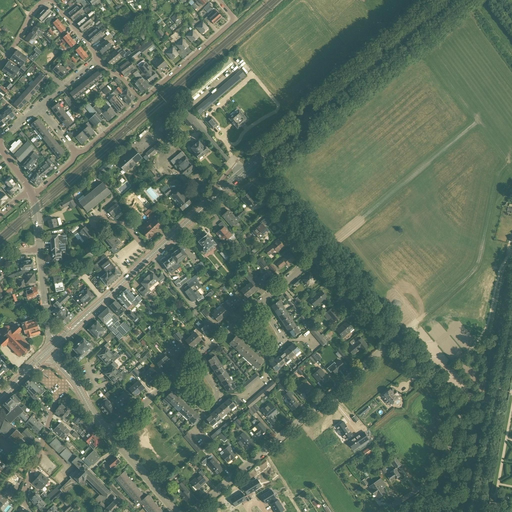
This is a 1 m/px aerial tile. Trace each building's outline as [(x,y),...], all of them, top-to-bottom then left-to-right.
[(70,18),(81,9),(78,5),(68,14),(70,18)] [(47,7),(42,12),(47,18),(52,13),(50,11),(51,11),(47,7)] [(81,9),(70,18),(73,21),(84,12),(81,9)] [(222,17),(217,11),(216,12),(215,11),(213,13),(212,12),(211,13),(218,21),(222,17)] [(47,18),(42,12),(37,17),(41,21),(43,22),(47,18)] [(218,21),(211,13),(208,16),(210,18),(209,19),(210,20),(214,24),(218,21)] [(174,22),(179,18),(176,14),(171,18),(174,22)] [(79,28),(90,19),(87,16),(76,25),(79,28)] [(57,28),(61,24),(57,19),(53,23),(57,28)] [(90,19),(79,28),(82,32),(86,28),(87,29),(89,28),(88,26),(93,23),(90,19)] [(196,28),(202,35),(209,29),(202,22),(196,28)] [(41,28),(37,24),(34,27),(30,33),(36,38),(40,33),(42,35),(44,37),(49,43),(52,41),(50,39),(45,33),(43,31),(41,28)] [(66,29),(61,24),(57,28),(61,33),(66,29)] [(89,40),(100,31),(97,27),(86,37),(89,40)] [(100,31),(89,40),(92,44),(103,35),(102,33),(106,30),(105,27),(103,28),(100,31)] [(155,32),(160,38),(164,35),(159,29),(155,32)] [(186,36),(192,43),(199,38),(193,30),(186,36)] [(36,38),(30,33),(25,40),(31,44),(36,38)] [(67,34),(64,36),(63,38),(67,43),(72,39),(67,34)] [(105,41),(97,48),(102,54),(111,46),(107,42),(113,37),(110,34),(107,36),(103,39),(105,41)] [(72,39),(67,43),(71,48),(76,44),(72,39)] [(182,39),(176,45),(182,52),(188,46),(182,39)] [(149,40),(139,49),(140,51),(141,52),(142,53),(153,45),(149,40)] [(79,55),(84,52),(80,47),(75,50),(79,55)] [(178,55),(172,48),(166,53),(172,60),(178,55)] [(14,54),(24,62),(28,57),(17,50),(14,54)] [(119,54),(117,52),(116,50),(105,59),(108,63),(119,54)] [(31,55),(29,58),(29,59),(33,62),(39,55),(36,52),(32,56),(31,55)] [(88,57),(84,52),(79,55),(83,60),(88,57)] [(24,62),(14,54),(10,59),(21,67),(22,65),(24,62)] [(122,57),(119,54),(108,63),(111,66),(122,57)] [(160,71),(167,65),(161,58),(159,60),(157,60),(156,61),(156,62),(157,64),(155,65),(160,71)] [(67,63),(69,65),(72,69),(75,66),(70,60),(67,63)] [(129,60),(126,62),(118,68),(121,72),(132,64),(129,60)] [(9,62),(6,66),(16,74),(18,71),(19,69),(9,62)] [(156,76),(153,72),(145,62),(138,68),(146,77),(149,82),(156,76)] [(57,74),(63,68),(58,63),(52,70),(57,74)] [(135,68),(132,64),(121,72),(124,76),(125,77),(126,77),(129,75),(128,73),(135,68)] [(16,74),(6,66),(2,71),(13,78),(16,74)] [(65,70),(63,68),(57,74),(62,78),(67,72),(65,70)] [(98,71),(93,74),(99,81),(104,77),(98,71)] [(42,72),(38,77),(44,82),(48,78),(42,72)] [(138,72),(134,76),(136,78),(138,77),(139,79),(134,83),(137,88),(145,82),(141,77),(142,77),(138,72)] [(99,81),(93,74),(89,78),(94,85),(99,81)] [(38,77),(34,81),(40,87),(44,82),(38,77)] [(94,85),(89,78),(84,82),(89,89),(94,85)] [(34,81),(30,86),(36,92),(40,87),(34,81)] [(5,85),(4,86),(8,90),(12,85),(8,82),(5,85)] [(84,82),(79,86),(84,92),(89,89),(84,82)] [(145,82),(137,88),(141,93),(149,87),(145,82)] [(30,86),(25,90),(32,96),(36,92),(30,86)] [(84,92),(79,86),(74,90),(80,96),(84,92)] [(131,101),(124,92),(123,93),(118,87),(115,90),(120,95),(128,104),(131,101)] [(127,89),(124,92),(131,101),(135,98),(127,89)] [(32,96),(25,90),(21,95),(28,101),(32,96)] [(80,96),(74,90),(69,94),(75,100),(80,96)] [(122,109),(125,107),(115,94),(112,97),(122,109)] [(21,95),(17,100),(23,105),(28,101),(21,95)] [(122,109),(112,97),(108,100),(118,112),(122,109)] [(23,105),(17,100),(13,104),(19,110),(23,105)] [(55,113),(62,108),(58,103),(51,108),(55,113)] [(88,109),(94,115),(89,120),(95,126),(102,120),(96,114),(97,113),(88,104),(85,107),(87,110),(88,109)] [(9,109),(4,113),(10,119),(15,115),(12,111),(14,109),(9,105),(7,107),(9,109)] [(93,108),(99,115),(102,113),(96,105),(93,108)] [(62,108),(55,113),(59,118),(65,113),(62,108)] [(108,121),(116,114),(110,108),(102,114),(108,121)] [(231,116),(229,119),(232,122),(234,125),(237,129),(241,126),(244,123),(247,120),(239,110),(238,111),(239,112),(236,114),(235,113),(235,114),(233,112),(230,115),(231,116)] [(10,119),(4,113),(0,116),(0,117),(5,123),(10,119)] [(65,113),(59,118),(63,123),(69,117),(65,113)] [(183,119),(189,126),(193,123),(187,115),(183,119)] [(69,117),(63,123),(67,128),(73,122),(69,117)] [(211,117),(206,122),(212,129),(218,125),(211,117)] [(35,129),(42,124),(38,119),(31,124),(35,129)] [(88,139),(94,133),(91,130),(93,129),(88,123),(84,126),(86,128),(82,132),(88,139)] [(42,124),(35,129),(39,134),(45,128),(42,124)] [(49,133),(45,128),(39,134),(43,139),(49,133)] [(88,139),(82,132),(78,136),(74,132),(72,134),(78,142),(79,141),(82,144),(88,139)] [(49,133),(43,139),(46,143),(53,138),(49,133)] [(177,141),(175,138),(171,134),(164,140),(170,147),(177,141)] [(53,138),(46,143),(50,148),(57,143),(53,138)] [(13,143),(11,146),(12,147),(9,150),(12,153),(12,152),(14,155),(16,157),(16,158),(20,162),(33,148),(27,142),(22,147),(21,146),(23,144),(21,143),(21,142),(19,140),(16,142),(15,141),(13,143)] [(149,158),(163,147),(163,146),(159,141),(145,153),(149,158)] [(199,141),(193,146),(191,148),(195,154),(200,160),(203,158),(201,156),(207,151),(204,147),(203,147),(199,141)] [(57,143),(50,148),(54,153),(61,148),(57,143)] [(65,153),(61,148),(54,153),(58,158),(65,153)] [(133,148),(133,149),(117,163),(125,173),(131,168),(131,169),(135,165),(135,164),(142,158),(133,148)] [(121,156),(126,152),(123,149),(114,157),(116,160),(121,156)] [(170,161),(176,168),(178,167),(181,171),(180,171),(183,174),(185,174),(186,176),(193,170),(192,168),(192,166),(190,164),(189,164),(187,162),(187,159),(181,152),(170,161)] [(34,161),(30,157),(22,166),(26,170),(25,171),(28,167),(29,168),(32,166),(31,165),(34,161)] [(36,159),(34,161),(31,165),(32,166),(29,168),(28,167),(25,171),(28,174),(37,164),(36,163),(39,161),(37,159),(36,159)] [(51,169),(52,168),(52,167),(51,166),(50,166),(49,166),(52,163),(48,159),(44,163),(41,167),(42,167),(41,168),(46,173),(47,175),(53,171),(51,169)] [(113,163),(110,159),(97,171),(101,175),(114,164),(113,163)] [(46,173),(41,168),(31,180),(30,181),(36,187),(38,185),(41,182),(43,179),(41,177),(46,173)] [(9,177),(6,179),(7,180),(5,182),(9,186),(10,188),(14,184),(12,182),(13,181),(9,177)] [(102,183),(95,190),(102,199),(110,193),(103,183),(102,183)] [(6,189),(5,187),(3,189),(5,191),(6,190),(10,195),(14,192),(13,191),(17,188),(14,184),(10,188),(9,186),(6,189)] [(171,192),(166,185),(161,189),(166,196),(171,192)] [(171,191),(173,193),(170,196),(182,211),(191,203),(179,188),(175,192),(173,189),(171,191)] [(102,199),(95,190),(87,196),(95,205),(102,199)] [(241,199),(248,207),(252,203),(254,205),(258,202),(249,192),(241,199)] [(87,212),(95,205),(87,196),(79,202),(87,212)] [(71,208),(76,206),(71,197),(61,202),(64,207),(69,204),(71,208)] [(126,210),(124,208),(122,205),(119,207),(116,204),(108,211),(114,218),(122,211),(123,213),(126,210)] [(239,219),(239,218),(246,212),(242,207),(235,214),(237,216),(239,219)] [(231,226),(237,221),(238,222),(241,220),(239,218),(239,219),(237,216),(235,218),(228,210),(222,216),(231,226)] [(48,220),(50,229),(57,227),(57,226),(59,225),(57,218),(55,219),(48,220)] [(144,230),(142,232),(148,238),(153,234),(152,233),(160,226),(157,223),(158,222),(155,218),(152,220),(151,218),(141,227),(144,230)] [(269,222),(265,218),(258,224),(260,226),(253,231),(260,239),(269,231),(265,227),(265,228),(263,226),(269,222)] [(225,225),(223,227),(220,230),(219,230),(216,233),(224,242),(231,236),(225,229),(227,227),(225,225)] [(92,236),(85,227),(81,230),(79,228),(72,233),(74,236),(78,233),(85,242),(92,236)] [(206,253),(216,245),(207,234),(206,234),(205,232),(201,235),(203,237),(203,238),(202,239),(200,237),(197,240),(198,242),(204,249),(203,250),(200,252),(203,255),(206,253)] [(118,248),(115,251),(113,248),(120,242),(113,234),(106,240),(112,248),(110,250),(114,255),(116,253),(117,253),(120,250),(118,248)] [(52,251),(61,250),(65,250),(65,244),(67,244),(66,235),(58,236),(58,235),(50,236),(51,251),(52,251)] [(277,252),(283,246),(278,240),(265,251),(269,255),(275,249),(277,252)] [(174,252),(171,254),(177,263),(187,256),(182,250),(184,248),(183,246),(180,246),(178,247),(179,249),(177,251),(176,250),(174,252)] [(219,249),(225,255),(228,252),(222,246),(219,249)] [(76,256),(83,264),(93,255),(87,247),(76,256)] [(61,260),(61,250),(52,251),(52,261),(61,260)] [(289,253),(277,264),(280,268),(286,263),(288,265),(294,259),(289,253)] [(177,263),(171,254),(161,262),(164,266),(164,265),(171,274),(180,267),(177,263)] [(98,269),(109,260),(105,256),(104,255),(101,257),(102,259),(92,267),(96,271),(98,269)] [(260,261),(265,267),(267,265),(261,257),(256,261),(258,264),(260,261)] [(32,260),(21,261),(22,265),(21,265),(21,269),(22,269),(26,269),(26,270),(30,270),(30,268),(33,268),(32,260)] [(109,260),(98,269),(101,272),(98,274),(101,277),(100,278),(103,281),(101,283),(104,287),(106,285),(106,286),(120,274),(109,260)] [(271,264),(268,266),(274,273),(276,270),(271,264)] [(248,271),(246,274),(255,284),(257,282),(262,287),(267,283),(260,276),(258,278),(256,275),(254,277),(248,271)] [(260,276),(267,283),(272,279),(266,272),(260,276)] [(149,275),(147,276),(146,277),(153,285),(157,281),(160,283),(165,279),(160,273),(156,277),(153,273),(149,276),(149,275)] [(24,283),(26,283),(35,282),(34,274),(25,275),(23,275),(23,279),(15,280),(16,287),(19,287),(19,288),(25,287),(24,283)] [(188,297),(201,287),(198,282),(199,282),(196,279),(199,277),(197,274),(192,278),(194,280),(186,286),(188,289),(185,292),(188,297)] [(255,284),(246,274),(244,275),(250,283),(245,287),(251,294),(256,290),(253,286),(255,284)] [(315,280),(310,274),(303,280),(308,286),(310,284),(311,286),(314,283),(313,281),(315,280)] [(54,284),(62,283),(61,275),(53,277),(54,284)] [(143,279),(144,280),(141,283),(143,286),(138,290),(144,297),(155,287),(153,285),(146,277),(143,279)] [(62,283),(54,284),(56,292),(64,290),(62,283)] [(28,299),(35,296),(35,294),(38,293),(37,290),(36,290),(35,287),(32,288),(32,287),(29,288),(29,290),(25,292),(28,299)] [(80,292),(88,302),(94,297),(87,289),(85,287),(83,289),(84,291),(81,294),(80,292)] [(201,287),(188,297),(192,302),(196,299),(198,302),(204,297),(202,295),(201,295),(198,290),(201,287)] [(251,294),(245,287),(241,291),(239,289),(237,291),(242,297),(244,295),(247,298),(251,294)] [(127,289),(123,292),(135,306),(139,303),(139,302),(142,300),(138,295),(135,298),(127,289)] [(242,297),(237,291),(234,293),(236,295),(231,299),(237,306),(242,302),(239,299),(242,297)] [(309,301),(315,307),(326,297),(321,291),(309,301)] [(88,302),(80,292),(77,294),(79,296),(75,299),(83,307),(87,304),(86,304),(88,302)] [(135,306),(123,292),(117,297),(117,299),(126,309),(128,310),(129,309),(130,311),(131,311),(135,307),(135,306)] [(53,317),(63,308),(61,305),(63,303),(60,299),(58,302),(57,301),(53,305),(56,308),(51,312),(54,315),(53,317)] [(237,306),(231,299),(226,303),(225,301),(222,303),(227,309),(230,307),(232,310),(237,306)] [(296,300),(295,301),(293,303),(302,313),(304,311),(296,300)] [(124,311),(115,301),(110,306),(119,316),(120,318),(123,315),(122,313),(124,311)] [(275,311),(283,306),(279,301),(271,306),(275,311)] [(222,307),(217,311),(223,318),(228,314),(225,311),(227,309),(222,303),(220,305),(222,307)] [(283,306),(275,311),(278,316),(286,311),(283,306)] [(334,322),(340,316),(332,307),(324,315),(328,320),(330,318),(334,322)] [(66,311),(63,308),(53,317),(56,320),(56,319),(60,323),(58,325),(61,328),(63,326),(73,317),(74,315),(72,312),(70,314),(67,310),(66,311)] [(122,336),(119,333),(115,329),(117,328),(114,324),(118,320),(107,308),(98,316),(112,332),(116,336),(119,339),(122,336)] [(138,317),(131,311),(125,317),(132,324),(138,317)] [(223,318),(217,311),(212,315),(218,322),(223,318)] [(289,316),(286,311),(278,316),(282,322),(289,316)] [(289,316),(282,322),(285,327),(293,322),(289,316)] [(23,327),(23,329),(25,335),(26,334),(28,338),(33,336),(40,333),(35,319),(21,323),(23,327)] [(204,324),(210,332),(215,328),(209,320),(204,324)] [(106,331),(102,327),(97,321),(88,330),(97,339),(106,331)] [(347,321),(336,330),(343,338),(350,332),(351,333),(354,330),(347,321)] [(293,322),(285,327),(288,332),(296,327),(293,322)] [(23,329),(23,327),(21,327),(20,324),(17,325),(14,327),(12,327),(11,328),(10,327),(7,326),(4,327),(1,329),(0,332),(0,333),(1,339),(0,340),(0,344),(3,347),(5,345),(6,346),(7,344),(14,351),(13,353),(14,354),(16,354),(19,357),(23,353),(25,354),(27,352),(26,350),(28,349),(29,350),(32,348),(29,345),(19,334),(20,333),(20,332),(22,331),(21,330),(22,329),(23,329)] [(210,332),(204,324),(199,328),(198,327),(196,329),(201,335),(203,333),(205,336),(210,332)] [(296,327),(288,332),(292,337),(300,332),(296,327)] [(201,335),(196,329),(193,331),(195,333),(190,337),(196,344),(201,340),(198,336),(201,335)] [(110,338),(106,341),(107,343),(114,336),(110,332),(104,339),(105,340),(109,337),(110,338)] [(322,337),(323,338),(325,340),(327,342),(331,338),(327,333),(324,336),(322,337)] [(234,348),(240,341),(236,336),(229,343),(234,348)] [(196,344),(190,337),(185,341),(191,348),(196,344)] [(79,361),(86,354),(92,348),(94,346),(91,342),(89,344),(83,338),(72,349),(78,354),(75,357),(79,361)] [(368,346),(361,338),(355,343),(354,341),(354,340),(353,339),(349,342),(352,345),(348,349),(353,355),(362,347),(364,349),(368,346)] [(240,341),(234,348),(239,352),(245,345),(240,341)] [(103,360),(110,352),(106,348),(109,345),(107,343),(102,348),(104,350),(98,355),(99,356),(99,357),(101,359),(102,359),(103,360)] [(175,347),(181,354),(186,350),(179,343),(175,347)] [(289,348),(295,355),(299,351),(293,343),(289,348)] [(181,354),(175,347),(173,345),(168,349),(168,350),(166,352),(171,357),(173,355),(176,358),(181,354)] [(245,345),(239,352),(243,356),(250,349),(245,345)] [(289,348),(284,352),(290,359),(295,355),(289,348)] [(254,353),(250,349),(243,356),(248,360),(254,353)] [(110,352),(103,360),(103,361),(103,362),(105,364),(106,363),(107,364),(113,359),(115,361),(120,356),(116,352),(113,355),(110,352)] [(165,355),(160,359),(167,366),(171,362),(169,359),(171,357),(166,352),(164,354),(165,355)] [(290,359),(284,352),(279,356),(285,363),(290,359)] [(254,353),(248,360),(253,364),(259,357),(254,353)] [(313,365),(318,361),(313,354),(308,358),(313,365)] [(211,366),(218,361),(215,356),(207,361),(211,366)] [(279,356),(274,360),(280,367),(285,363),(279,356)] [(1,368),(5,372),(8,368),(2,362),(4,361),(0,358),(0,357),(0,368),(1,369),(1,368)] [(259,357),(253,364),(257,368),(264,361),(259,357)] [(154,361),(152,364),(156,370),(159,367),(162,371),(167,366),(160,359),(156,363),(154,361)] [(280,367),(274,360),(269,364),(271,366),(273,368),(276,371),(280,367)] [(335,374),(341,368),(344,366),(339,360),(330,368),(335,374)] [(110,378),(117,371),(115,368),(118,366),(114,361),(109,367),(111,369),(105,374),(106,375),(106,376),(108,378),(109,378),(110,378)] [(222,366),(218,361),(211,366),(214,371),(222,366)] [(156,370),(152,364),(150,366),(151,367),(146,372),(152,379),(157,374),(155,371),(156,370)] [(222,366),(214,371),(217,376),(225,371),(222,366)] [(301,376),(302,374),(303,374),(300,370),(299,368),(298,367),(292,372),(294,374),(297,372),(301,376)] [(313,375),(322,385),(329,379),(320,369),(313,375)] [(120,373),(117,371),(110,378),(110,379),(110,380),(112,382),(113,382),(114,383),(120,377),(122,379),(127,375),(123,370),(120,373)] [(229,376),(225,371),(217,376),(221,382),(229,376)] [(152,379),(146,372),(141,375),(148,383),(152,379)] [(232,382),(229,376),(221,382),(224,387),(232,382)] [(37,392),(40,395),(45,391),(38,384),(37,385),(31,378),(32,378),(31,378),(27,381),(34,389),(33,390),(34,391),(33,392),(35,394),(37,392)] [(282,380),(280,382),(278,384),(283,391),(285,389),(288,387),(282,380)] [(27,381),(27,382),(22,386),(30,395),(30,396),(36,402),(39,400),(36,397),(36,398),(33,395),(35,394),(33,392),(34,391),(33,390),(34,389),(27,381)] [(138,381),(133,385),(139,392),(145,388),(138,381)] [(232,382),(224,387),(228,392),(236,387),(232,382)] [(312,390),(306,383),(297,391),(303,398),(312,390)] [(139,392),(133,385),(129,389),(127,387),(125,389),(130,395),(132,393),(135,396),(139,392)] [(399,395),(395,390),(394,390),(392,388),(383,397),(385,399),(384,400),(388,404),(388,403),(390,406),(395,402),(397,404),(400,402),(398,399),(400,397),(399,395)] [(124,393),(119,397),(125,404),(130,400),(128,397),(130,395),(125,389),(123,391),(122,391),(124,393)] [(176,395),(171,391),(163,400),(164,401),(163,402),(165,404),(166,403),(168,405),(170,402),(176,395)] [(292,410),(298,405),(288,392),(284,396),(289,402),(287,404),(292,410)] [(181,400),(176,395),(170,402),(174,407),(181,400)] [(4,418),(5,418),(10,423),(17,416),(24,422),(29,417),(23,411),(27,408),(24,405),(22,407),(20,407),(17,404),(19,403),(12,396),(3,405),(2,406),(5,409),(6,408),(10,412),(4,418)] [(125,404),(119,397),(115,401),(121,408),(125,404)] [(229,398),(224,402),(230,410),(235,406),(229,398)] [(99,407),(108,417),(115,410),(107,400),(106,401),(105,399),(98,405),(100,407),(99,407)] [(181,400),(174,407),(179,411),(185,404),(181,400)] [(230,410),(224,402),(220,407),(226,414),(230,410)] [(270,415),(276,410),(270,402),(261,409),(263,411),(262,412),(264,415),(265,414),(267,416),(266,416),(272,423),(275,421),(270,415)] [(62,413),(65,416),(66,417),(69,414),(68,413),(70,410),(67,407),(66,407),(61,404),(57,408),(62,411),(61,412),(62,413)] [(185,404),(179,411),(178,412),(182,416),(184,415),(190,408),(185,404)] [(220,407),(215,411),(221,418),(226,414),(220,407)] [(62,411),(57,408),(54,413),(63,419),(65,416),(62,413),(61,412),(62,411)] [(190,408),(184,415),(188,419),(195,412),(190,408)] [(221,418),(215,411),(210,415),(216,422),(221,418)] [(199,416),(195,412),(188,419),(191,422),(191,425),(195,425),(199,421),(197,419),(199,416)] [(216,422),(210,415),(205,419),(211,426),(216,422)] [(31,429),(37,421),(31,416),(25,423),(31,429)] [(10,423),(5,418),(4,419),(3,423),(0,422),(0,430),(0,432),(7,439),(16,429),(10,423)] [(258,419),(257,420),(256,418),(252,422),(255,426),(256,425),(256,426),(252,429),(257,435),(260,433),(261,434),(267,430),(260,422),(258,419)] [(237,430),(237,429),(242,425),(237,419),(232,423),(237,430)] [(43,426),(37,421),(31,429),(37,434),(43,426)] [(345,421),(337,426),(340,430),(342,429),(344,432),(342,433),(346,440),(354,435),(345,421)] [(61,422),(57,426),(66,435),(70,431),(67,428),(61,422)] [(66,435),(57,426),(53,430),(59,436),(63,439),(66,435)] [(82,431),(76,426),(74,429),(80,434),(82,431)] [(16,429),(7,439),(19,450),(23,446),(21,445),(26,439),(23,437),(24,436),(16,429)] [(80,434),(80,435),(82,437),(93,450),(97,446),(95,444),(101,439),(95,434),(92,431),(88,435),(83,430),(82,431),(80,434)] [(79,435),(75,431),(72,433),(71,434),(78,441),(82,437),(80,435),(79,435)] [(237,438),(247,449),(253,444),(243,432),(237,438)] [(363,433),(350,442),(355,450),(368,440),(363,433)] [(223,442),(226,439),(228,438),(224,434),(220,437),(223,442)] [(69,459),(73,455),(66,448),(63,445),(54,437),(51,441),(52,442),(50,444),(67,461),(69,459)] [(237,456),(228,446),(223,450),(225,453),(221,456),(227,463),(231,460),(237,456)] [(361,453),(364,458),(369,454),(369,455),(374,451),(371,446),(361,453)] [(85,458),(91,465),(92,465),(101,457),(94,450),(85,458)] [(73,455),(69,459),(71,462),(71,461),(79,468),(77,470),(77,469),(69,477),(71,478),(59,490),(65,496),(65,495),(76,483),(74,481),(76,479),(82,485),(84,485),(85,484),(85,482),(84,481),(86,478),(102,494),(96,499),(100,502),(98,504),(104,510),(105,511),(104,511),(103,511),(113,511),(123,502),(110,489),(74,453),(73,455)] [(112,469),(120,462),(114,456),(106,463),(112,469)] [(223,470),(213,458),(209,462),(206,458),(201,462),(204,465),(206,463),(216,475),(223,470)] [(396,468),(401,465),(402,465),(397,458),(391,461),(396,468)] [(10,465),(6,469),(10,474),(14,469),(10,465)] [(388,476),(391,481),(395,478),(396,479),(401,476),(396,469),(391,472),(392,473),(388,476)] [(140,502),(148,511),(161,511),(162,511),(148,495),(143,499),(140,496),(142,494),(124,472),(116,478),(134,500),(133,501),(136,505),(140,502)] [(41,473),(37,478),(45,485),(49,480),(41,473)] [(197,489),(206,481),(200,474),(191,482),(197,489)] [(45,485),(37,478),(32,483),(40,490),(42,488),(45,485)] [(374,483),(383,495),(388,492),(384,487),(386,486),(381,479),(374,483)] [(253,481),(242,487),(247,495),(258,488),(253,481)] [(181,483),(177,486),(179,489),(177,491),(186,501),(192,496),(181,483)] [(383,495),(374,483),(369,487),(378,499),(383,495)] [(35,504),(41,499),(41,498),(37,493),(39,492),(35,488),(33,491),(36,494),(30,499),(33,501),(32,502),(34,504),(35,504)] [(271,490),(261,496),(265,504),(276,497),(271,490)] [(242,492),(231,498),(236,506),(246,499),(242,492)] [(41,499),(35,504),(40,509),(46,504),(41,499)] [(278,500),(270,504),(275,511),(280,511),(284,510),(278,500)]
